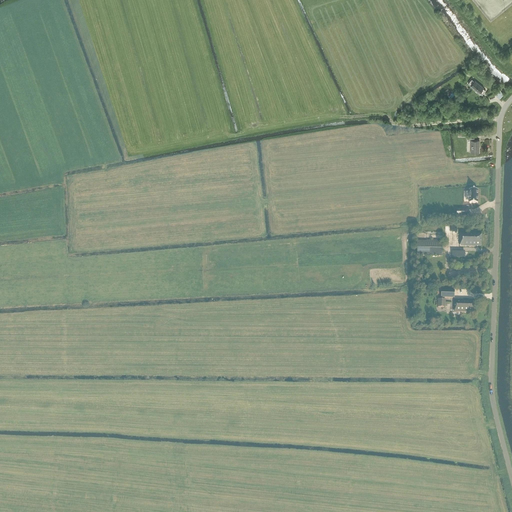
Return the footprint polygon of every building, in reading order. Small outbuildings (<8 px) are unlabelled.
[(472,79),(468,84),(482,95),(486,90),(472,79)] [(458,94),(452,90),(447,96),(455,103),(459,98),(456,96),(458,94)] [(479,153),(479,141),(474,140),(474,136),(467,136),(467,139),(471,139),(471,153),(479,153)] [(469,203),(477,203),(478,190),(469,190),(469,203)] [(481,246),(481,234),(460,233),(459,242),(460,242),(460,246),(477,247),(477,246),(481,246)] [(442,256),(442,242),(417,241),(417,256),(442,256)] [(474,311),(474,303),(469,302),(469,301),(454,300),(454,309),(455,309),(454,312),(468,313),(468,311),(474,311)]
